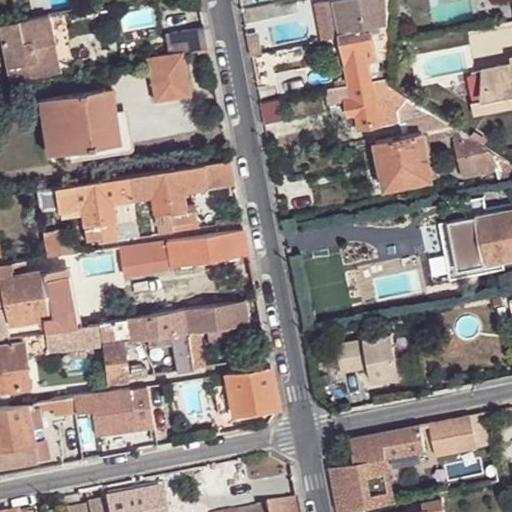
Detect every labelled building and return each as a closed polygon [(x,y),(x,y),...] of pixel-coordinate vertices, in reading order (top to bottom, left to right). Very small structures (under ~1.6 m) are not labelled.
[(48,14),(122,0),(0,0),(0,23),(9,22),(48,14)] [(339,33),(333,0),(319,0),(316,1),(322,36),(339,33)] [(333,0),(339,33),(371,27),(372,31),(388,32),(387,0),(333,0)] [(48,14),(9,22),(0,23),(0,31),(9,80),(51,74),(46,43),(53,42),(48,14)] [(183,54),(207,50),(203,27),(172,32),(175,54),(183,54)] [(340,36),(350,84),(371,78),(369,67),(368,60),(377,58),(376,54),(375,47),(372,31),(371,27),(339,33),(340,36)] [(257,32),(246,34),(250,54),(260,52),(257,32)] [(46,43),(51,74),(59,72),(53,42),(46,43)] [(175,54),(147,59),(152,101),(189,96),(183,54),(175,54)] [(511,62),(484,68),(484,69),(487,69),(488,75),(486,75),(489,90),(491,90),(492,96),(490,97),(490,98),(490,99),(511,94),(511,62)] [(369,67),(371,78),(387,76),(388,64),(369,67)] [(387,76),(371,78),(382,124),(399,120),(398,110),(396,102),(402,101),(410,107),(414,100),(387,83),(387,76)] [(371,78),(350,84),(353,98),(346,100),(346,101),(349,115),(357,114),(360,128),(382,124),(371,78)] [(350,84),(327,89),(330,104),(346,101),(346,100),(353,98),(350,84)] [(106,89),(110,113),(115,112),(111,88),(106,89)] [(69,151),(115,142),(111,116),(110,113),(106,89),(41,100),(50,154),(69,151)] [(490,98),(479,100),(481,111),(511,104),(511,94),(490,99),(490,98)] [(428,109),(414,100),(410,107),(402,101),(396,102),(398,110),(410,118),(428,109)] [(406,120),(410,135),(422,132),(442,128),(454,125),(428,109),(410,118),(406,120)] [(111,116),(115,142),(126,140),(122,114),(111,116)] [(410,135),(375,142),(385,188),(431,178),(422,132),(410,135)] [(511,173),(511,163),(471,137),(456,140),(454,140),(461,175),(496,167),(498,177),(511,173)] [(115,150),(115,142),(69,151),(70,158),(115,150)] [(234,183),(230,162),(58,189),(62,210),(83,207),(82,211),(83,224),(91,223),(94,228),(100,226),(103,226),(105,221),(112,219),(111,206),(109,203),(153,196),(152,199),(153,212),(161,211),(184,207),(182,191),(222,185),(234,183)] [(236,194),(234,183),(222,185),(223,195),(236,194)] [(467,217),(475,216),(487,213),(486,209),(483,198),(464,202),(467,217)] [(487,213),(511,207),(511,203),(486,209),(487,213)] [(195,205),(184,207),(185,213),(165,216),(161,211),(153,212),(156,225),(172,224),(172,227),(198,223),(195,205)] [(185,213),(184,207),(161,211),(165,216),(185,213)] [(485,265),(511,258),(511,207),(487,213),(475,216),(485,265)] [(485,265),(475,216),(467,217),(468,223),(455,225),(450,227),(459,270),(485,265)] [(116,231),(112,219),(105,221),(103,226),(100,226),(101,234),(116,231)] [(101,234),(100,226),(94,228),(91,223),(83,224),(87,243),(103,240),(101,234)] [(248,255),(244,230),(118,248),(121,273),(248,255)] [(57,231),(44,233),(47,257),(60,255),(57,231)] [(0,278),(29,274),(27,261),(0,264),(0,299),(8,337),(74,326),(71,311),(54,315),(54,317),(9,323),(0,282),(0,278)] [(45,272),(29,274),(0,278),(0,282),(9,323),(54,317),(54,315),(46,279),(45,272)] [(54,315),(71,311),(75,306),(67,275),(46,279),(54,315)] [(506,304),(504,294),(497,296),(499,306),(506,304)] [(0,337),(8,337),(0,299),(0,337)] [(245,301),(186,310),(190,333),(200,331),(208,329),(229,326),(249,324),(245,301)] [(186,310),(101,322),(101,324),(103,343),(123,340),(123,342),(173,335),(190,333),(186,310)] [(103,343),(101,324),(45,332),(47,341),(48,352),(103,345),(103,343)] [(229,326),(208,329),(210,342),(231,339),(229,326)] [(200,331),(190,333),(195,369),(204,367),(200,331)] [(22,336),(23,344),(24,348),(41,346),(40,343),(47,341),(45,332),(22,336)] [(195,369),(190,333),(173,335),(173,344),(178,371),(195,369)] [(0,337),(0,347),(23,344),(22,336),(8,337),(0,337)] [(400,379),(393,336),(336,348),(338,356),(341,370),(342,374),(370,369),(373,384),(400,379)] [(123,340),(103,343),(103,345),(107,381),(127,378),(123,342),(123,340)] [(23,344),(0,347),(0,391),(29,388),(24,348),(23,344)] [(341,370),(338,356),(327,358),(330,372),(341,370)] [(278,404),(270,367),(226,374),(233,411),(278,404)] [(147,386),(72,397),(75,412),(75,417),(92,414),(96,437),(134,431),(132,422),(152,418),(147,386)] [(72,397),(26,405),(26,409),(41,406),(42,409),(56,407),(58,414),(75,412),(72,397)] [(276,413),(278,404),(233,411),(234,419),(276,413)] [(26,405),(0,408),(0,449),(32,445),(31,440),(29,428),(26,409),(26,405)] [(41,406),(26,409),(29,428),(44,425),(42,409),(41,406)] [(485,412),(450,419),(457,451),(491,445),(485,412)] [(153,428),(152,418),(132,422),(134,431),(153,428)] [(450,419),(429,423),(434,450),(435,455),(457,451),(450,419)] [(429,423),(420,424),(425,450),(426,452),(434,450),(429,423)] [(331,467),(339,511),(361,507),(394,501),(386,458),(425,450),(420,424),(349,439),(353,462),(331,467)] [(45,438),(31,440),(32,445),(35,459),(49,457),(45,438)] [(0,464),(35,459),(32,445),(0,449),(0,464)] [(223,463),(195,468),(197,480),(225,475),(223,463)] [(164,511),(160,490),(104,500),(106,511),(164,511)] [(298,511),(296,498),(265,504),(265,511),(298,511)] [(443,511),(441,499),(422,503),(423,511),(421,511),(443,511)] [(106,511),(104,500),(85,504),(86,511),(106,511)]
